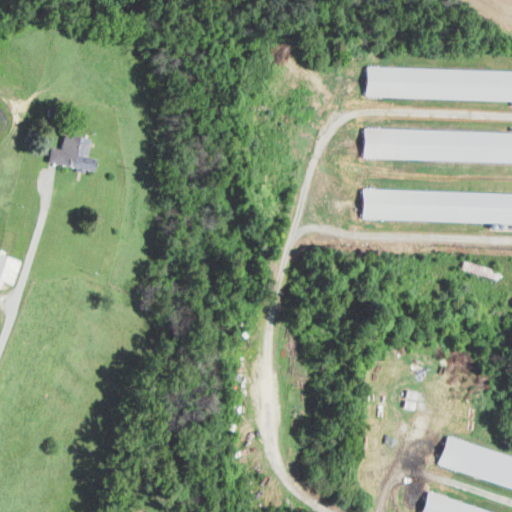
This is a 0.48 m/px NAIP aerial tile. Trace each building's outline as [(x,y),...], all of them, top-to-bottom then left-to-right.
[(511,100),(511,69),(361,67),(361,97),(511,100)] [(358,158),(511,162),(511,131),(359,127),(358,158)] [(88,138),(60,132),(57,148),(46,146),(43,161),(90,170),(93,157),(85,156),(88,138)] [(356,219),(511,222),(511,192),(356,189),(356,219)] [(511,459),(440,438),(431,468),(511,491),(511,459)] [(474,511),(421,497),(416,511),(474,511)]
